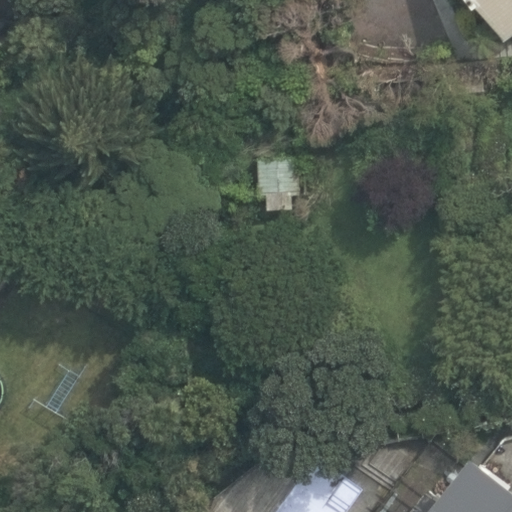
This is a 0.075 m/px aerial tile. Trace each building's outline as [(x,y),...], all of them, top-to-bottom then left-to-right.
[(511,0),(483,0),(510,37),(511,35),(511,0)] [(193,205),(216,110),(167,98),(145,193),(193,205)] [(295,208),(294,192),(301,192),(299,156),(259,157),(260,194),(270,193),(270,209),(295,208)] [(461,191),(466,228),(511,222),(511,199),(510,185),(461,191)] [(407,511),(511,511),(511,491),(458,449),(407,511)]
